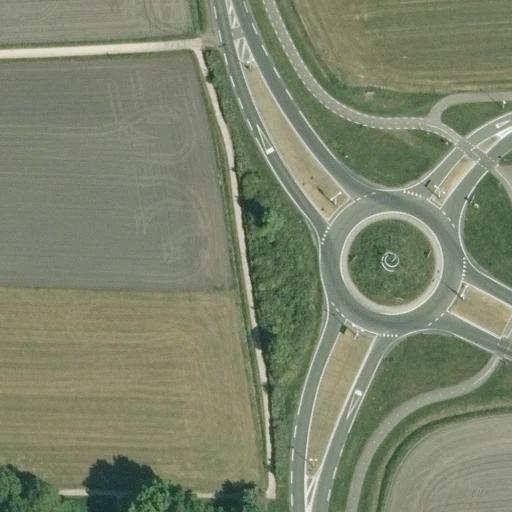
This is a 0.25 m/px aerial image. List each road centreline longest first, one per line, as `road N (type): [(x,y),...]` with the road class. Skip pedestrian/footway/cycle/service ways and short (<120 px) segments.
road 1 (primary): [(218,0),(242,101),(330,254)]
road 2 (primary): [(379,203),(342,179),(302,133),(236,0)]
road 3 (secondary): [(340,298),(302,420),(298,511)]
road 4 (secondary): [(318,511),(332,453),(376,351),(396,325)]
road 5 (tertiary): [(511,120),(479,136),(403,203)]
